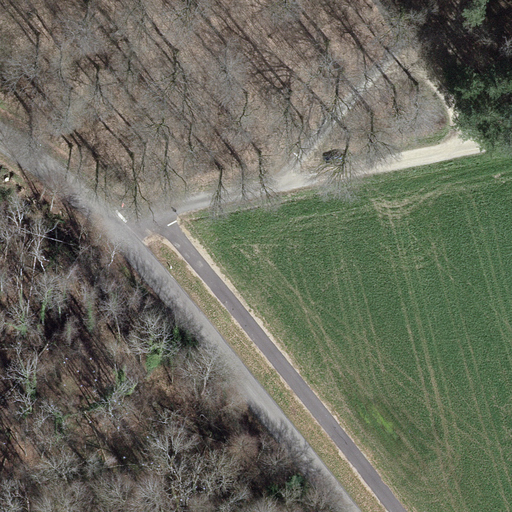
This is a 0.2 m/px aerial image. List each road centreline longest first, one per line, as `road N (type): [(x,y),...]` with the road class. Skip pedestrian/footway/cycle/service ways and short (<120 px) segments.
road 1 (tertiary): [(347,511),(111,222),(0,134)]
road 2 (track): [(511,139),(111,222)]
